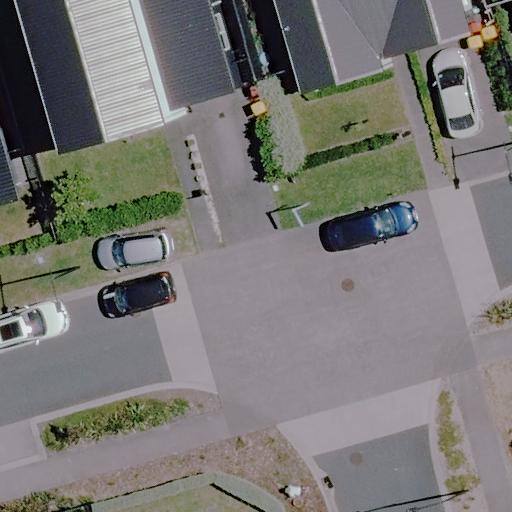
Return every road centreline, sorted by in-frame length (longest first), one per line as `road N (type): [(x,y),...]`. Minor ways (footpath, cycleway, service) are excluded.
road 1 (residential): [(0,394),(326,302)]
road 2 (residential): [(326,302),(387,511)]
road 3 (residential): [(511,244),(326,302)]
